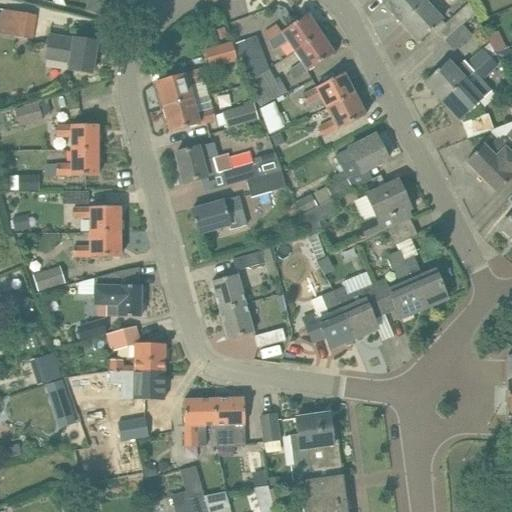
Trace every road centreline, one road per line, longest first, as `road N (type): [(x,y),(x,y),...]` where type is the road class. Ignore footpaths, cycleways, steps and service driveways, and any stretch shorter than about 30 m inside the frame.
road 1 (residential): [(418,393),(224,372),(197,352),(128,102),(144,41),(167,16)]
road 2 (residential): [(489,291),(348,15),(330,0)]
road 3 (residential): [(418,393),(489,291)]
